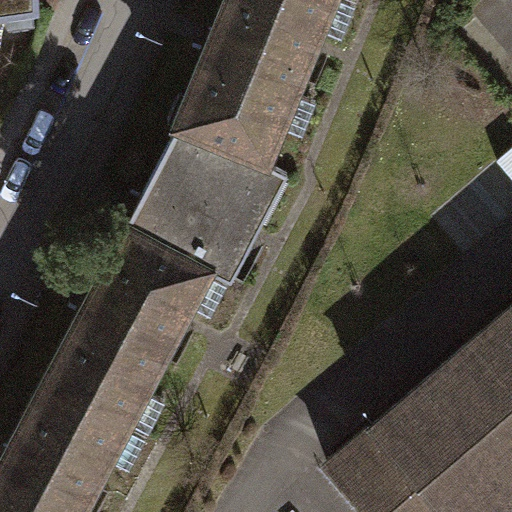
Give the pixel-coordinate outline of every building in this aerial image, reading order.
[(0,0),(0,12),(34,7),(33,0),(0,0)] [(269,164),(336,0),(223,0),(173,123),(178,126),(269,164)] [(269,164),(178,126),(127,219),(214,265),(223,268),(274,166),(269,164)] [(131,421),(214,265),(127,219),(44,376),(131,421)] [(511,297),(321,462),(364,511),(494,511),(511,497),(511,297)] [(0,511),(82,511),(131,421),(44,376),(0,456),(0,511)]
